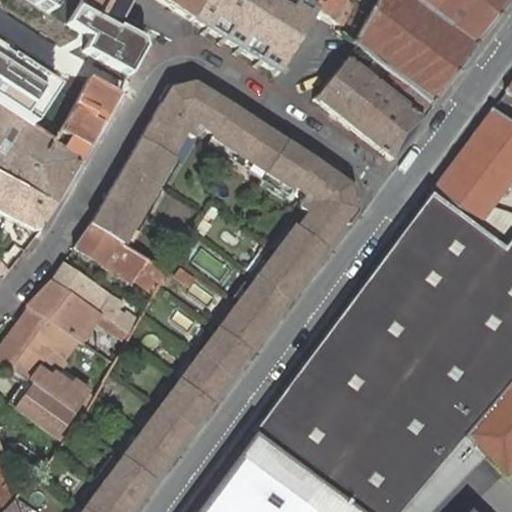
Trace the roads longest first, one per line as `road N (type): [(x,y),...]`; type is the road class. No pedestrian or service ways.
road 1 (residential): [(399,196),(272,109),(199,66),(176,63),(160,73),(61,241),(0,301)]
road 2 (residential): [(157,511),(399,196)]
road 3 (residential): [(399,196),(511,46)]
